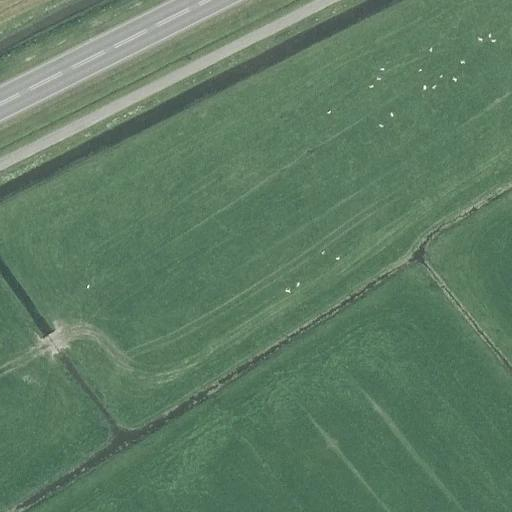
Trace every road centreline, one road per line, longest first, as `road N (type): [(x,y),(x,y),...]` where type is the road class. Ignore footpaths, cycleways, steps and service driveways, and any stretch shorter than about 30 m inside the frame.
road 1 (unclassified): [(0,165),(328,0)]
road 2 (trunk): [(0,104),(207,0)]
